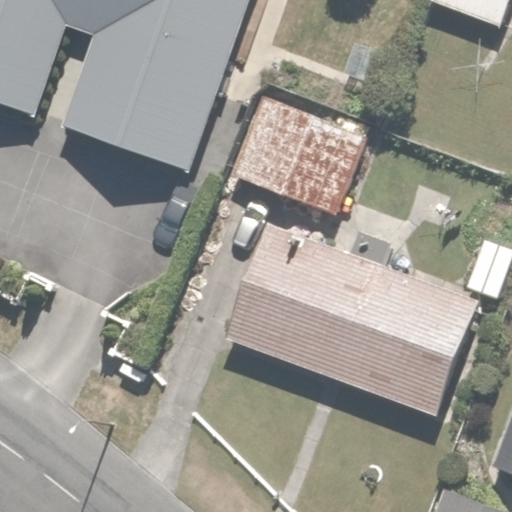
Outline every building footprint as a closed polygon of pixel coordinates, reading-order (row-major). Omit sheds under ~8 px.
[(0,0),(0,100),(44,115),(73,29),(99,38),(69,130),(198,173),(255,0),(0,0)] [(511,17),(511,0),(437,0),(437,1),(509,27),(511,17)] [(362,136),(269,93),(232,175),(324,217),(362,136)] [(280,221),(234,338),(443,421),(489,304),(280,221)] [(511,271),(511,245),(491,236),(470,286),(500,299),(511,271)] [(511,414),(492,471),(511,478),(511,414)] [(492,511),(434,494),(428,511),(492,511)]
